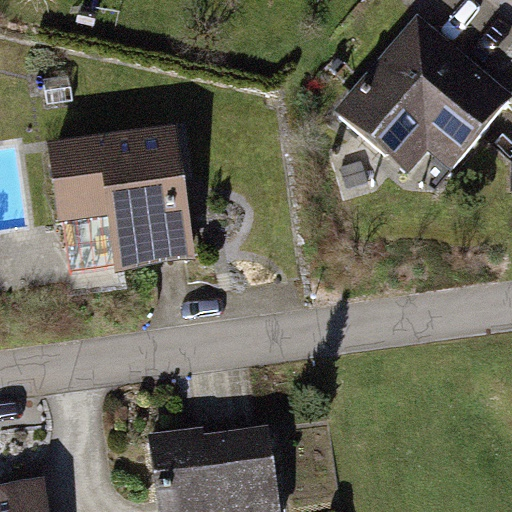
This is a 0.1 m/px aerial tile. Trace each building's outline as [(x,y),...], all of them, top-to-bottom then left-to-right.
[(269,0),(318,18),(324,0),(269,0)] [(511,97),(410,5),(319,104),(372,152),(398,123),(451,172),(511,104),(511,97)] [(180,116),(34,134),(45,223),(109,215),(117,282),(200,272),(180,116)] [(279,511),(268,422),(150,437),(159,511),(279,511)] [(45,511),(42,482),(0,485),(0,511),(45,511)]
